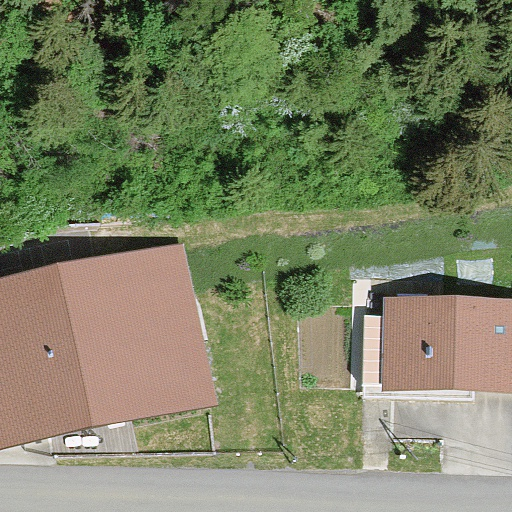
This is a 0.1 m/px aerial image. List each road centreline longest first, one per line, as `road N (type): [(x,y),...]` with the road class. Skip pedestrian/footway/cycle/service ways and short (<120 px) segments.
road 1 (track): [(511,198),(184,231),(0,271)]
road 2 (tertiary): [(0,491),(395,507)]
